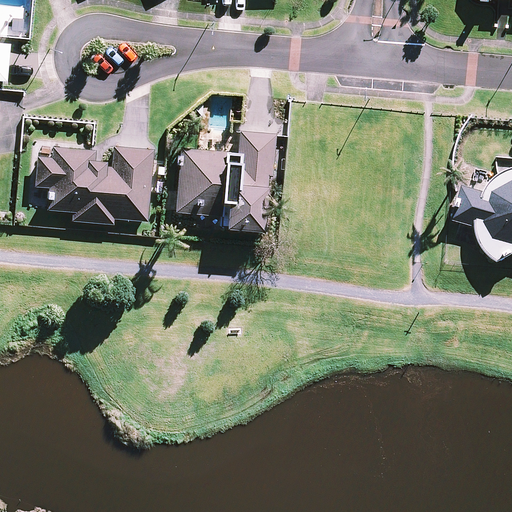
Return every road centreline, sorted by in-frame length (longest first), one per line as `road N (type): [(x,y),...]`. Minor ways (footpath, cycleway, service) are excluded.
road 1 (residential): [(211,44),(101,90),(74,76),(72,42),(87,29),(118,31)]
road 2 (residential): [(211,44),(375,60)]
road 3 (residential): [(375,60),(511,73)]
